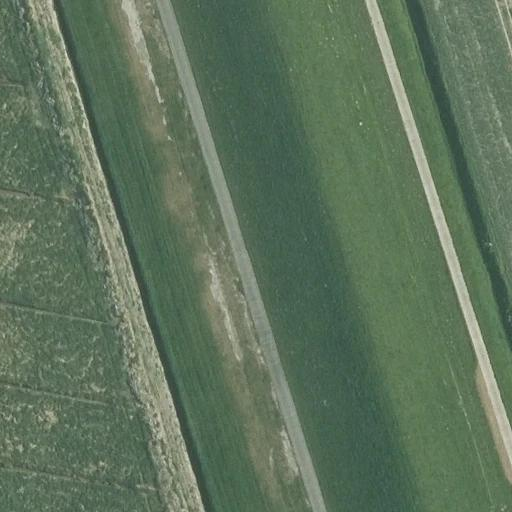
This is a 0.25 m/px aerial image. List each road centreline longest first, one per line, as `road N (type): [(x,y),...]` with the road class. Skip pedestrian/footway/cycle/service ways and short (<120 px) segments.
road 1 (track): [(172,0),(324,511)]
road 2 (track): [(511,441),(372,0)]
